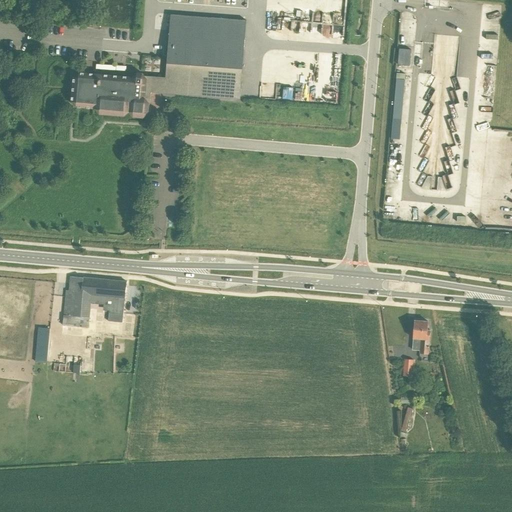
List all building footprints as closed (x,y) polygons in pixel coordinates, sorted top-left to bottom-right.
[(402,45),(401,48),(415,49),(418,11),(402,10),(399,45),(402,45)] [(73,77),(71,102),(76,108),(95,109),(99,115),(124,117),(129,113),(133,117),(142,118),(148,113),(150,93),(174,94),(240,99),(245,20),(170,15),(165,77),(144,76),(142,73),(137,73),(131,77),(79,73),(73,77)] [(399,49),(397,65),(409,66),(410,50),(399,49)] [(404,80),(395,79),(392,119),(401,120),(404,80)] [(122,323),(126,282),(70,276),(70,277),(68,290),(65,290),(65,291),(62,325),(63,326),(88,328),(91,304),(103,305),(103,310),(103,311),(108,311),(108,321),(122,323)] [(427,322),(414,321),(412,350),(419,351),(419,354),(428,354),(430,331),(427,330),(427,322)] [(46,363),(49,329),(37,328),(34,362),(46,363)] [(413,360),(404,359),(402,376),(412,377),(413,360)] [(407,407),(400,431),(405,433),(412,409),(407,407)]
